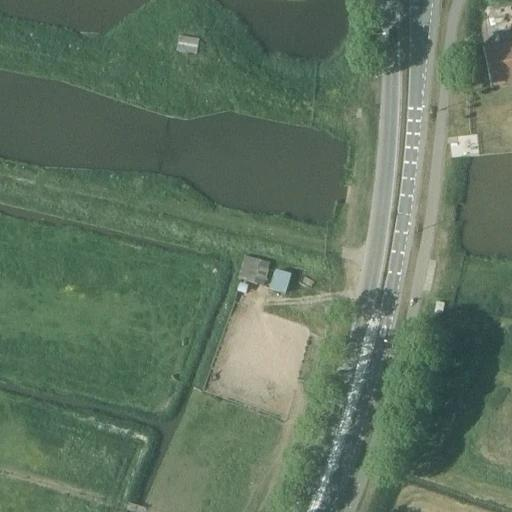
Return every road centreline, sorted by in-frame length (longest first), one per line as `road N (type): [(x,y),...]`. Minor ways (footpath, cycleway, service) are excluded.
road 1 (secondary): [(320,511),(388,303),(422,0)]
road 2 (secondary): [(389,0),(386,169),(374,261),(303,511)]
road 3 (track): [(0,46),(387,120)]
road 4 (track): [(0,173),(374,261)]
